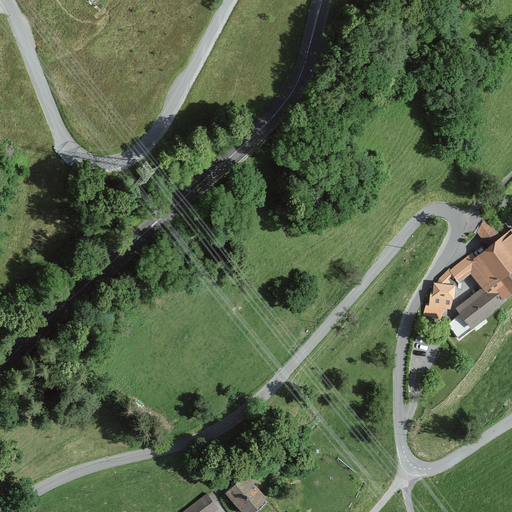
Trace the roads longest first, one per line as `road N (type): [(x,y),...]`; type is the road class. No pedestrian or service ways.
road 1 (unclassified): [(6,511),(58,479),(199,439),(237,418),(428,211),(450,214),(456,226),(406,326),(398,395),(405,455),(417,467),(445,464),(511,420)]
road 2 (primary): [(321,0),(301,74),(272,116),(0,367)]
road 3 (unclassified): [(228,0),(151,139),(132,157),(108,164),(87,161),(66,142),(7,0)]
